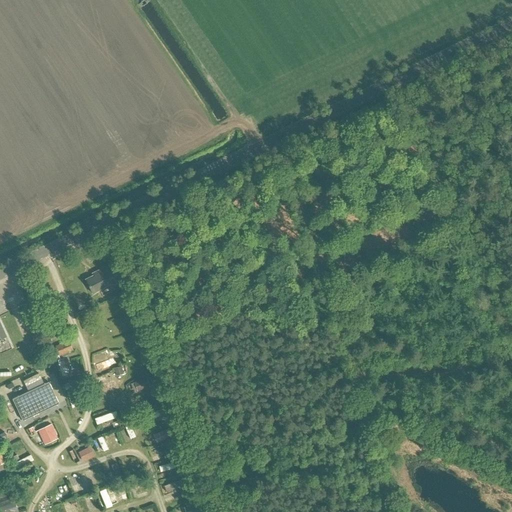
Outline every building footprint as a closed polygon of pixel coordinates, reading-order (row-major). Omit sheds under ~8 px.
[(96,272),(97,274),(85,279),(92,293),(121,279),(114,263),(96,272)] [(111,286),(101,291),(104,296),(114,291),(111,286)] [(55,346),(60,357),(73,351),(68,340),(55,346)] [(65,358),(59,360),(63,377),(69,376),(65,358)] [(96,364),(98,370),(117,365),(115,359),(96,364)] [(123,367),(116,368),(117,375),(124,375),(123,367)] [(134,383),(137,392),(149,387),(146,378),(134,383)] [(48,382),(12,399),(22,420),(58,403),(48,382)] [(107,384),(109,391),(118,388),(116,382),(107,384)] [(75,390),(69,391),(73,408),(79,406),(75,390)] [(163,408),(148,414),(150,420),(165,414),(163,408)] [(99,425),(119,417),(116,411),(96,419),(99,425)] [(132,424),(127,426),(131,439),(137,437),(132,424)] [(37,437),(40,446),(59,440),(54,425),(39,430),(41,436),(37,437)] [(175,425),(154,434),(158,445),(163,458),(177,452),(172,439),(180,436),(175,425)] [(120,431),(125,442),(132,439),(126,428),(120,431)] [(0,440),(8,437),(6,431),(0,434),(0,440)] [(105,436),(99,438),(104,452),(110,450),(105,436)] [(84,462),(96,456),(92,446),(80,452),(84,462)] [(175,462),(160,466),(161,472),(176,468),(175,462)] [(113,472),(109,473),(111,483),(123,481),(120,464),(112,465),(113,472)] [(195,477),(165,484),(167,494),(197,487),(195,477)] [(147,487),(136,490),(138,495),(149,492),(147,487)] [(107,508),(113,506),(108,491),(102,493),(107,508)] [(0,509),(0,511),(18,508),(17,499),(0,502),(0,509)]
